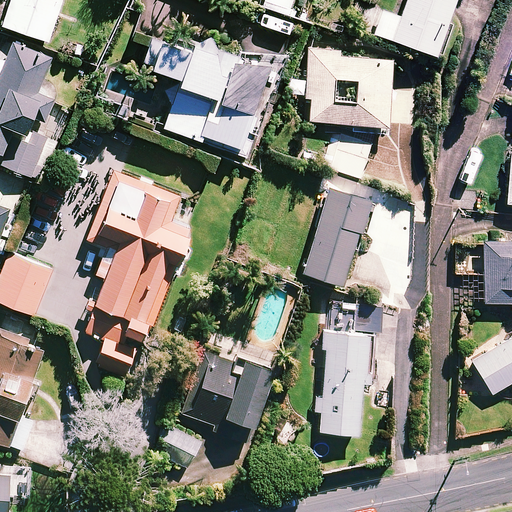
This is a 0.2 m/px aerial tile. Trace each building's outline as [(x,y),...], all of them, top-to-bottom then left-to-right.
[(62,0),(10,0),(3,22),(49,38),(62,0)] [(292,0),(267,0),(288,9),(292,0)] [(454,0),(405,0),(401,14),(383,9),(376,32),(442,52),(451,20),(449,19),(454,0)] [(192,45),(153,34),(144,61),(181,72),(165,125),(204,137),(206,131),(243,142),(247,127),(267,61),(194,38),(192,45)] [(52,54),(0,36),(0,149),(3,150),(8,152),(4,164),(39,176),(52,136),(43,133),(55,97),(39,91),(52,54)] [(341,49),(309,47),(308,67),(298,66),(296,102),(311,103),(310,118),(389,122),(392,56),(341,54),(341,49)] [(370,140),(334,132),(326,167),(362,175),(370,140)] [(79,325),(140,350),(205,191),(121,157),(96,218),(119,227),(79,325)] [(372,195),(329,183),(304,269),(343,280),(359,226),(363,227),(372,195)] [(0,236),(10,205),(0,202),(0,236)] [(511,235),(482,237),(486,299),(511,297),(511,235)] [(53,265),(9,249),(0,273),(0,296),(36,310),(53,265)] [(383,305),(330,301),(320,428),(359,431),(363,378),(370,378),(374,330),(381,331),(383,305)] [(29,338),(0,327),(0,438),(22,447),(33,417),(20,413),(41,354),(25,349),(29,338)] [(511,332),(472,357),(491,388),(511,376),(511,332)] [(242,361),(202,348),(182,411),(216,422),(214,427),(249,439),(274,363),(244,353),(242,361)] [(200,439),(165,422),(153,447),(188,465),(200,439)] [(29,496),(30,472),(0,469),(0,511),(8,511),(9,495),(29,496)]
